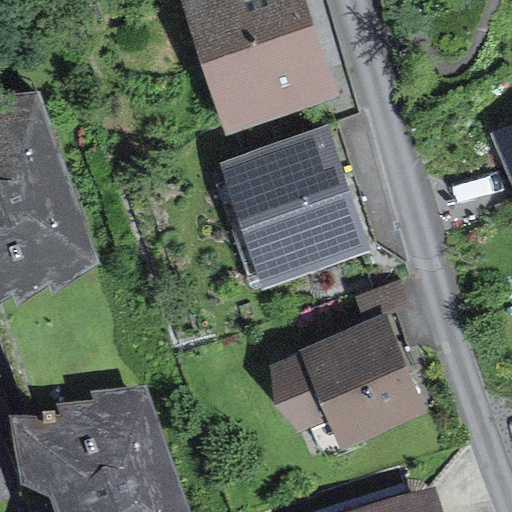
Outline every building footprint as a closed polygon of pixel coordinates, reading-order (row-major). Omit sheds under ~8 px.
[(338,96),(305,0),(177,0),(223,134),(338,96)] [(98,262),(37,88),(0,92),(0,298),(8,293),(13,307),(45,280),(49,292),(98,262)] [(371,246),(328,122),(217,160),(260,285),(371,246)] [(511,122),(487,133),(511,189),(511,122)] [(296,346),(298,353),(266,366),(269,403),(295,431),(326,418),(338,448),(425,412),(387,322),(414,311),(400,277),(351,297),(360,319),(296,346)] [(184,511),(144,396),(87,402),(91,415),(50,414),(54,428),(7,432),(20,500),(43,511),(184,511)] [(435,511),(430,497),(386,511),(435,511)]
